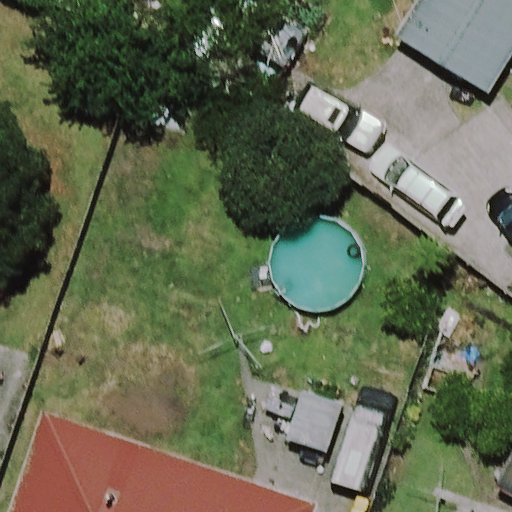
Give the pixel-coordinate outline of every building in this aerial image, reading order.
[(511,52),(511,0),(413,0),(392,35),(486,94),(511,52)] [(42,349),(126,376),(167,250),(136,240),(170,135),(116,118),(42,349)] [(372,316),(301,292),(285,340),(306,347),(291,390),(300,393),(284,441),(326,455),(372,316)] [(317,511),(320,504),(43,409),(7,511),(317,511)] [(511,511),(511,452),(493,488),(511,498),(511,511)]
